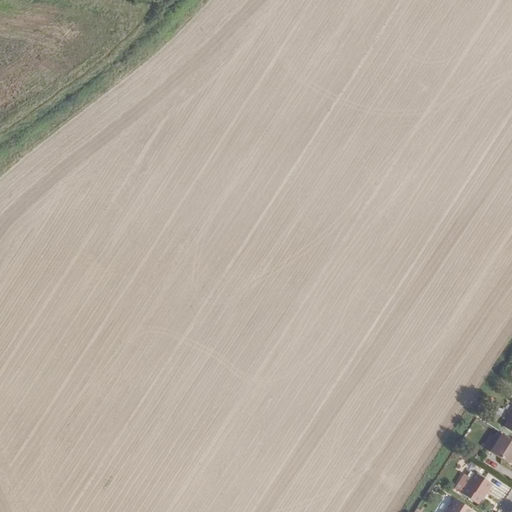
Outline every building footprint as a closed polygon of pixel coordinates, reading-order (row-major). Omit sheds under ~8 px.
[(511,432),(511,411),(502,426),(511,432)] [(482,446),(489,451),(500,434),(496,431),(493,435),(491,434),(482,446)] [(489,451),(508,463),(511,456),(511,441),(500,434),(489,451)] [(486,492),(492,483),(474,472),(461,494),(477,504),(485,491),(486,492)] [(444,511),(470,511),(472,510),(454,498),(444,511)]
